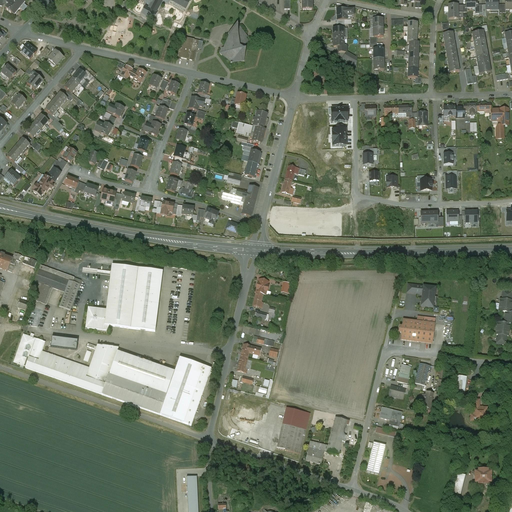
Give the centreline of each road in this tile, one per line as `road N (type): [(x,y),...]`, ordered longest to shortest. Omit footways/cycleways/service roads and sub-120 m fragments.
road 1 (residential): [(351,488),(385,351),(511,364)]
road 2 (secondary): [(0,208),(254,250)]
road 3 (secondary): [(254,250),(511,250)]
road 4 (residential): [(0,368),(206,442)]
road 5 (unclassified): [(254,250),(206,442)]
road 6 (residential): [(354,199),(511,202)]
road 7 (residential): [(206,442),(351,488)]
road 8 (residential): [(260,226),(294,98)]
road 9 (residential): [(83,48),(0,142)]
road 10 (residential): [(193,74),(148,191)]
